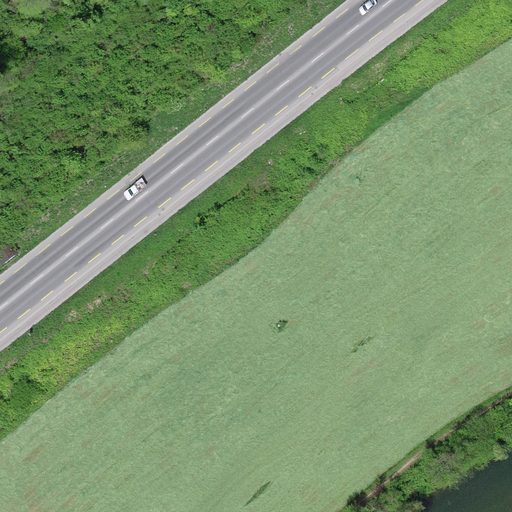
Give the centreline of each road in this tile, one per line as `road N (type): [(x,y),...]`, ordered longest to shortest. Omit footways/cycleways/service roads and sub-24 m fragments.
road 1 (primary): [(0,305),(393,0)]
road 2 (track): [(511,386),(354,511)]
